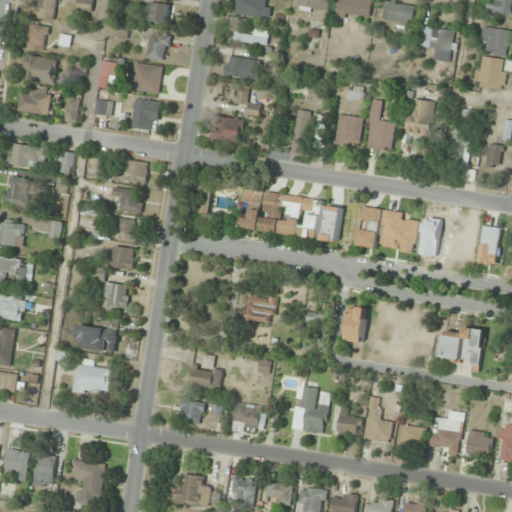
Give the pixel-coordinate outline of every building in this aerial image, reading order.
[(36,0),(37,20),(56,20),(55,0),(36,0)] [(78,0),(78,10),(95,12),(95,0),(78,0)] [(268,19),(271,0),(234,0),(232,13),(268,19)] [(329,0),(299,0),(299,10),(329,10),(329,0)] [(372,0),(339,0),(337,16),(369,21),(372,0)] [(511,15),(511,0),(489,0),(489,14),(511,15)] [(171,4),(153,2),(151,22),(169,24),(171,4)] [(383,21),(413,24),(415,4),(385,2),(383,21)] [(240,19),(231,19),(231,44),(268,44),(268,34),(240,34),(240,19)] [(28,48),(45,51),(49,27),(32,24),(28,48)] [(449,63),(455,32),(424,26),(421,47),(433,49),(432,60),(449,63)] [(481,52),(506,56),(510,31),(484,27),(481,52)] [(167,62),(171,34),(151,31),(147,58),(167,62)] [(473,83),(499,91),(507,63),(482,55),(473,83)] [(255,80),(258,61),(228,56),(225,75),(255,80)] [(57,83),(57,57),(26,57),(26,83),(57,83)] [(99,89),(116,91),(119,63),(102,61),(99,89)] [(163,67),(135,63),(132,90),(160,94),(163,67)] [(249,86),(238,86),(237,103),(249,104),(249,86)] [(18,111),(47,116),(51,90),(32,87),(31,96),(21,94),(18,111)] [(364,101),(365,88),(349,87),(349,100),(364,101)] [(67,120),(79,120),(79,98),(67,98),(67,120)] [(96,115),(114,117),(115,101),(98,99),(96,115)] [(155,101),(135,99),(133,128),(153,130),(155,101)] [(406,133),(430,137),(436,103),(412,99),(406,133)] [(396,123),(381,121),(383,101),(372,100),(368,149),(393,151),(396,123)] [(260,115),(261,105),(249,105),(249,115),(260,115)] [(452,161),(468,163),(474,111),(458,109),(452,161)] [(309,111),(296,111),(294,155),(307,155),(309,111)] [(361,146),(363,117),(339,116),(337,145),(361,146)] [(244,119),(214,119),(214,140),(244,140),(244,119)] [(40,168),(41,159),(51,160),(52,149),(13,144),(10,164),(40,168)] [(501,166),(503,145),(489,144),(487,165),(501,166)] [(70,174),(76,154),(65,151),(60,171),(70,174)] [(103,158),(89,158),(88,176),(102,176),(103,158)] [(147,183),(149,163),(127,161),(126,171),(115,170),(114,181),(147,183)] [(28,207),(29,179),(8,178),(7,206),(28,207)] [(57,193),(68,193),(69,179),(58,178),(57,193)] [(208,216),(214,188),(202,185),(197,214),(208,216)] [(145,196),(117,186),(114,196),(124,200),(121,208),(139,214),(145,196)] [(279,233),(285,195),(247,189),(241,227),(279,233)] [(361,229),(358,246),(378,249),(384,210),(364,207),(361,222),(370,223),(369,230),(361,229)] [(139,221),(119,219),(117,240),(137,242),(139,221)] [(62,238),(62,222),(51,222),(51,238),(62,238)] [(24,246),(24,224),(0,224),(0,246),(24,246)] [(136,249),(115,247),(113,268),(134,270),(136,249)] [(0,281),(8,282),(8,277),(27,278),(28,259),(0,258),(0,281)] [(104,306),(128,309),(131,286),(107,283),(104,306)] [(246,318),(273,324),(279,300),(252,294),(246,318)] [(0,320),(25,320),(25,296),(0,295),(0,320)] [(346,340),(363,343),(370,310),(353,306),(346,340)] [(95,328),(86,327),(83,348),(114,353),(119,320),(97,316),(95,328)] [(16,329),(0,327),(0,365),(11,367),(16,329)] [(441,361),(481,366),(486,330),(466,327),(465,335),(445,332),(441,361)] [(58,360),(70,361),(70,351),(58,351),(58,360)] [(221,388),(221,371),(214,370),(215,356),(204,356),(203,367),(193,366),(192,387),(221,388)] [(111,368),(76,366),(75,392),(110,394),(111,368)] [(17,373),(0,372),(0,393),(17,394),(17,373)] [(298,387),(293,430),(325,434),(331,391),(298,387)] [(364,440),(390,443),(393,423),(380,421),(383,399),(370,397),(364,440)] [(206,403),(183,400),(181,419),(204,421),(206,403)] [(263,431),(268,410),(237,403),(232,424),(263,431)] [(350,408),(335,407),(333,434),(360,436),(361,419),(349,418),(350,408)] [(460,452),(464,413),(449,411),(449,420),(434,418),(431,449),(460,452)] [(498,459),(511,461),(511,425),(505,424),(498,459)] [(424,429),(404,425),(401,442),(420,446),(424,429)] [(494,435),(471,431),(466,453),(489,458),(494,435)] [(4,470),(27,475),(31,454),(8,450),(4,470)] [(57,458),(39,455),(34,482),(53,485),(57,458)] [(106,465),(74,460),(71,479),(81,481),(78,505),(93,507),(95,498),(101,498),(106,465)] [(176,504),(210,508),(213,487),(204,486),(205,477),(186,475),(185,484),(178,483),(176,504)] [(0,500),(14,501),(16,484),(0,482),(0,500)] [(291,483),(267,484),(268,503),(293,502),(291,483)] [(324,511),(326,490),(302,488),(299,511),(324,511)] [(356,511),(358,495),(333,494),(331,511),(356,511)]
